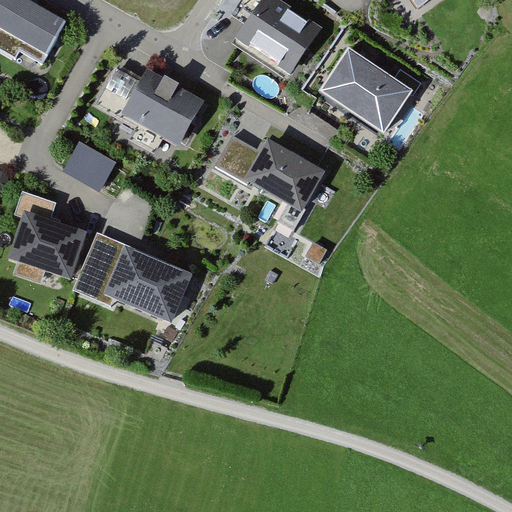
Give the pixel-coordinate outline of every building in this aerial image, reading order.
[(5,0),(6,0),(5,0),(0,0),(0,32),(0,33),(0,55),(16,66),(24,53),(50,69),(73,34),(21,0),(5,0)] [(324,40),(270,0),(267,0),(237,40),(292,82),(324,40)] [(439,0),(409,0),(419,14),(439,0)] [(411,99),(351,59),(325,97),(385,138),(411,99)] [(209,108),(151,77),(129,118),(187,150),(209,108)] [(262,158),(235,143),(218,174),(246,189),(249,185),(304,216),(326,176),(270,145),(262,158)] [(115,170),(81,151),(69,173),(103,192),(115,170)] [(88,238),(23,215),(7,260),(72,283),(88,238)] [(129,248),(102,237),(79,296),(113,309),(116,302),(175,325),(194,277),(128,250),(129,248)]
